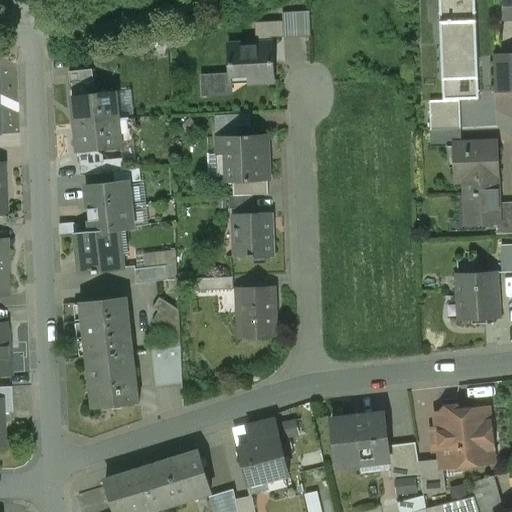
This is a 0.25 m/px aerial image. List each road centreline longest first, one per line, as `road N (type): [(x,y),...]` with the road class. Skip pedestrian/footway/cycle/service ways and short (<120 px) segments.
road 1 (residential): [(51,471),(28,37)]
road 2 (residential): [(312,381),(299,123),(309,91)]
road 3 (residential): [(312,381),(51,471)]
road 4 (residential): [(511,362),(312,381)]
